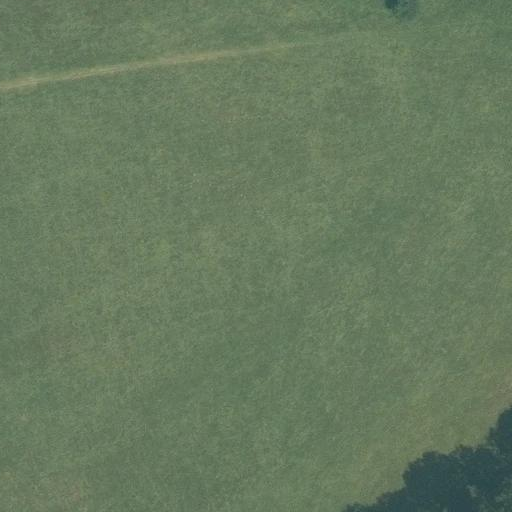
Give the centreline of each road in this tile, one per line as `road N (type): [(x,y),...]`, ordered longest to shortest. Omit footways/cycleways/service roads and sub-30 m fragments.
road 1 (track): [(308,34),(0,78)]
road 2 (track): [(511,17),(308,34)]
